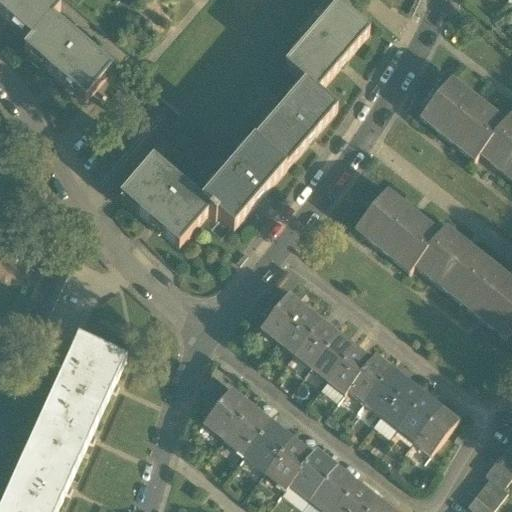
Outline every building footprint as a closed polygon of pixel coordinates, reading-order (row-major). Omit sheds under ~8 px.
[(24,54),(85,107),(112,75),(52,23),(60,14),(43,0),(0,0),(0,17),(32,45),(24,54)] [(284,72),(304,88),(317,98),(368,38),(337,11),(309,43),(284,72)] [(479,160),(511,186),(511,124),(508,122),(503,128),(449,85),(420,123),(474,166),(479,160)] [(336,115),(317,98),(304,88),(253,148),(284,175),(336,115)] [(233,235),(284,175),(253,148),(202,208),(153,165),(120,203),(178,253),(207,219),(215,225),(217,222),(233,235)] [(415,272),(506,345),(511,337),(511,288),(443,234),(438,240),(385,197),(355,235),(410,278),(415,272)] [(23,350),(42,358),(77,279),(58,271),(23,350)] [(263,311),(273,319),(287,301),(288,300),(278,292),(263,311)] [(262,332),(280,345),(304,315),(287,301),(273,319),(262,332)] [(321,328),(304,315),(280,345),(296,359),(321,328)] [(337,341),(321,328),(296,359),(313,372),(337,341)] [(277,349),(280,345),(262,332),(259,335),(277,349)] [(354,354),(337,341),(313,372),(329,385),(354,354)] [(11,511),(61,511),(126,363),(85,345),(11,511)] [(293,362),(296,359),(280,345),(277,349),(293,362)] [(370,367),(354,354),(329,385),(346,398),(347,397),(349,393),(370,367)] [(310,375),(313,372),(296,359),(293,362),(310,375)] [(374,362),(370,367),(349,393),(366,406),(390,376),(374,362)] [(326,388),(329,385),(313,372),(310,375),(326,388)] [(407,389),(390,376),(366,406),(383,419),(407,389)] [(196,400),(206,407),(221,388),(212,381),(196,400)] [(329,385),(326,388),(343,401),(346,398),(329,385)] [(230,396),(221,388),(206,407),(215,415),(229,397),(230,396)] [(423,402),(407,389),(383,419),(399,432),(423,402)] [(363,410),(366,406),(349,393),(347,397),(363,410)] [(205,427),(226,444),(251,413),(229,397),(215,415),(205,427)] [(440,415),(423,402),(399,432),(416,445),(440,415)] [(366,406),(363,410),(379,423),(383,419),(366,406)] [(226,444),(246,460),(271,430),(251,413),(226,444)] [(457,428),(440,415),(416,445),(433,459),(457,428)] [(383,419),(379,423),(396,436),(399,432),(383,419)] [(202,431),(223,448),(226,444),(205,427),(202,431)] [(246,460),(267,477),(291,446),(271,430),(246,460)] [(399,432),(396,436),(413,449),(416,445),(399,432)] [(223,448),(243,464),(246,460),(226,444),(223,448)] [(416,445),(413,449),(430,463),(433,459),(416,445)] [(511,445),(499,462),(511,471),(511,445)] [(288,492),(291,488),(312,462),(291,446),(267,477),(287,493),(288,492)] [(291,488),(311,505),(336,474),(315,458),(312,462),(291,488)] [(243,464),(264,481),(267,477),(246,460),(243,464)] [(503,495),(511,482),(511,471),(499,462),(484,480),(489,484),(503,495)] [(311,505),(320,511),(338,511),(356,490),(336,474),(311,505)] [(287,493),(267,477),(264,481),(284,497),(287,493)] [(496,511),(507,498),(503,495),(489,484),(474,503),(486,511),(496,511)] [(288,492),(308,508),(311,505),(291,488),(288,492)] [(338,511),(371,511),(376,506),(356,490),(338,511)] [(486,511),(474,503),(467,511),(466,511),(486,511)]
